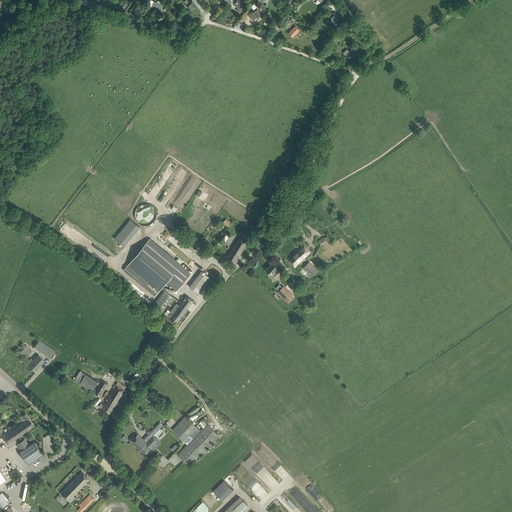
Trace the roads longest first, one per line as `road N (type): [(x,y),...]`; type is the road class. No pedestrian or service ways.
road 1 (unclassified): [(107,467),(129,398),(203,301),(279,226),(358,75)]
road 2 (unclassified): [(358,75),(206,21),(158,26),(71,0)]
road 3 (track): [(179,332),(0,207)]
road 4 (track): [(340,0),(368,40),(368,64),(472,0)]
road 5 (unclassified): [(107,467),(0,372)]
